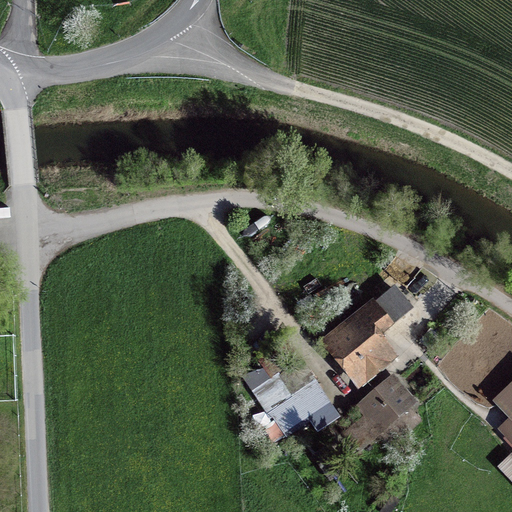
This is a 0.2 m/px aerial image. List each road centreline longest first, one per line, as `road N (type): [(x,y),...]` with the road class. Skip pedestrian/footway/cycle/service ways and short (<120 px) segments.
road 1 (unclassified): [(6,81),(17,108),(27,236),(38,511)]
road 2 (track): [(154,38),(259,81),(429,131),(511,175)]
road 3 (primary): [(196,0),(129,50),(6,81)]
